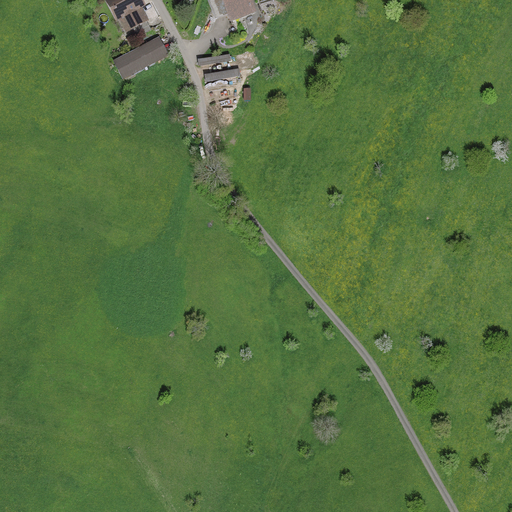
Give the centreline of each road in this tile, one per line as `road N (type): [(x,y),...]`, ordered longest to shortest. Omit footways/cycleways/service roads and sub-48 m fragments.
road 1 (unclassified): [(211,156),(368,361),(453,511)]
road 2 (residential): [(157,0),(193,71),(211,156)]
